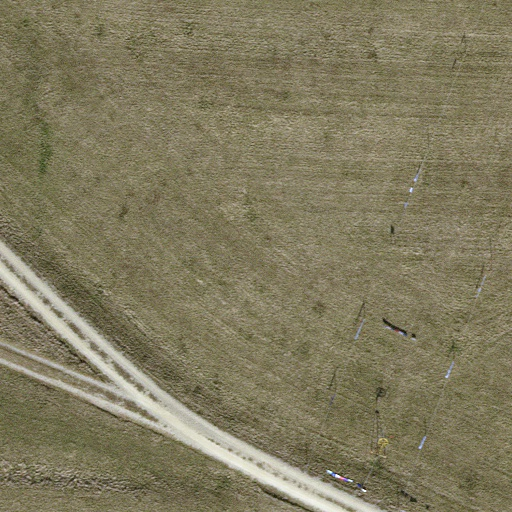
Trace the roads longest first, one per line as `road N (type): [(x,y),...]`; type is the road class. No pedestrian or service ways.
road 1 (track): [(368,511),(212,440),(0,256)]
road 2 (track): [(212,440),(0,352)]
